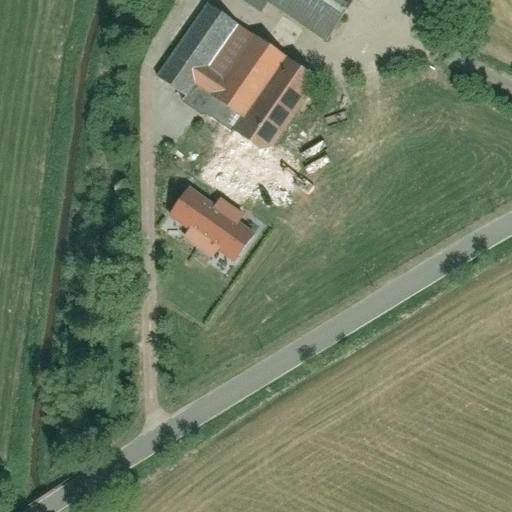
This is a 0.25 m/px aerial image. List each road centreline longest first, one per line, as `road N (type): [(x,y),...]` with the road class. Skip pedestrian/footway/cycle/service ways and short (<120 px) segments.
road 1 (tertiary): [(38,511),(511,211)]
road 2 (unknown): [(187,125),(187,414)]
road 3 (unclassified): [(511,105),(456,82),(419,0)]
